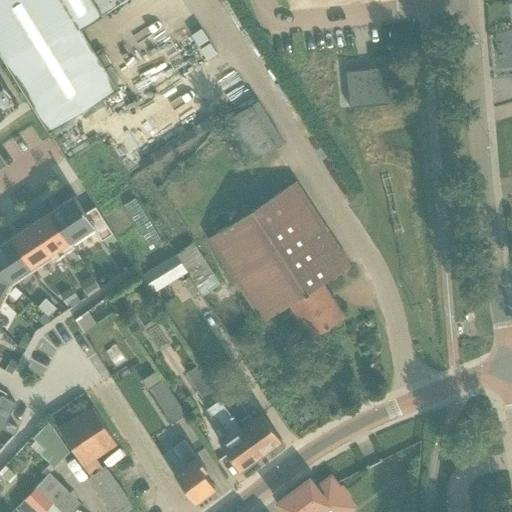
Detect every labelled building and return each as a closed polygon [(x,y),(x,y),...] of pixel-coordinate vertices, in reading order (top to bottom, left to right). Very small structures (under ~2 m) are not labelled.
[(0,0),(0,54),(49,132),(117,89),(80,29),(125,0),(0,0)] [(345,72),(349,108),(389,104),(385,68),(345,72)] [(0,118),(16,108),(0,84),(0,118)] [(284,144),(258,101),(221,124),(247,166),(284,144)] [(295,182),(206,240),(261,324),(289,306),(310,338),(344,317),(322,284),(349,266),(295,182)] [(74,197),(50,213),(72,245),(94,230),(101,241),(112,234),(95,207),(85,214),(74,197)] [(148,246),(159,239),(133,198),(122,205),(148,246)] [(50,213),(30,226),(52,258),(53,261),(73,247),(72,245),(50,213)] [(30,226),(10,240),(32,272),(52,258),(30,226)] [(10,240),(0,245),(0,267),(22,279),(32,272),(10,240)] [(192,243),(175,254),(187,273),(201,297),(220,285),(192,243)] [(175,254),(141,276),(152,294),(187,273),(175,254)] [(0,267),(0,300),(4,302),(13,285),(22,279),(0,267)] [(86,311),(74,321),(82,333),(94,324),(86,311)] [(185,374),(201,398),(214,390),(198,365),(185,374)] [(154,372),(140,381),(169,425),(184,416),(154,372)] [(232,391),(219,401),(260,458),(283,442),(261,412),(251,419),(232,391)] [(61,419),(54,424),(89,477),(86,479),(111,511),(128,511),(133,508),(104,466),(102,468),(96,459),(116,446),(83,394),(56,412),(61,419)] [(0,428),(2,429),(5,423),(15,404),(0,396),(0,428)] [(260,458),(219,401),(206,410),(226,438),(218,444),(239,474),(260,458)] [(42,448),(56,433),(48,422),(32,439),(42,448)] [(5,423),(2,429),(13,435),(16,428),(5,423)] [(184,463),(172,473),(196,506),(216,491),(204,475),(207,473),(183,440),(173,448),(184,463)] [(14,475),(4,466),(0,470),(0,475),(7,482),(14,475)] [(26,504),(33,511),(43,511),(65,489),(48,473),(35,487),(39,491),(26,504)] [(309,479),(277,503),(283,511),(327,511),(330,510),(331,511),(347,511),(353,508),(347,499),(350,496),(342,484),(338,487),(335,484),(329,476),(315,487),(309,479)] [(53,505),(60,511),(72,511),(80,503),(67,490),(53,505)]
